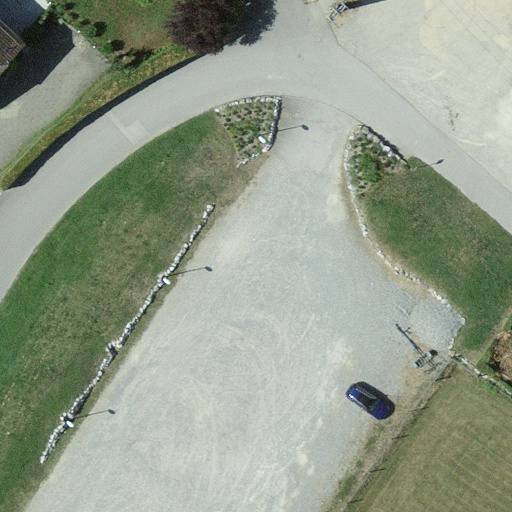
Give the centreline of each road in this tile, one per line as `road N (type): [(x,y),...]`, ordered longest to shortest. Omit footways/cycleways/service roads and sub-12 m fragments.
road 1 (unclassified): [(0,261),(66,168),(117,126),(201,81),(313,40)]
road 2 (unclassified): [(511,216),(313,40)]
